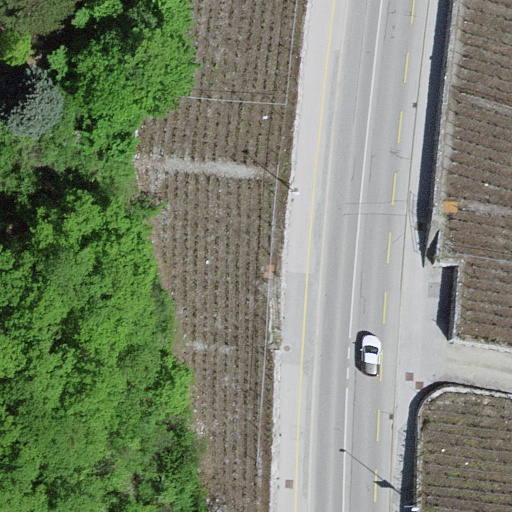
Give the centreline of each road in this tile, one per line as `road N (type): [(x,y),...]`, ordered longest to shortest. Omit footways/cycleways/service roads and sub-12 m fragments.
road 1 (motorway): [(0,375),(511,261)]
road 2 (motorway): [(511,47),(0,152)]
road 3 (tertiary): [(341,511),(357,225),(382,0)]
